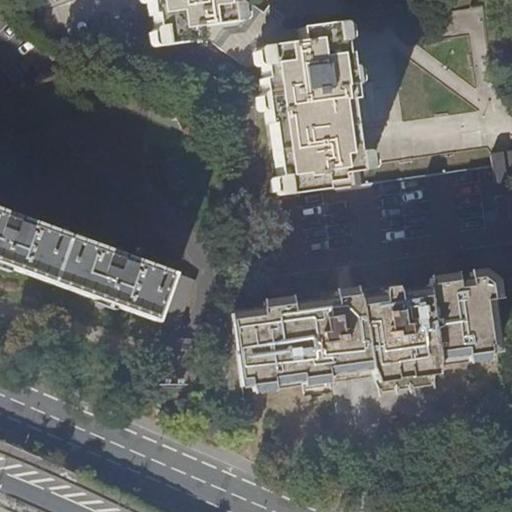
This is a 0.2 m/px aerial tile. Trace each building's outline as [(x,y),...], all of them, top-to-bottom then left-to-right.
[(363,186),(361,170),(358,170),(356,159),(355,152),(347,94),(338,23),(285,31),(280,27),(273,21),(265,15),(250,5),(234,7),(233,0),(146,0),(148,16),(152,15),(156,47),(207,42),(243,67),(258,67),(278,195),(322,189),(321,182),(341,180),(340,173),(355,171),(357,186),(363,186)] [(273,21),(280,27),(286,18),(270,8),(265,15),(273,21)] [(511,180),(511,150),(491,153),(496,183),(511,180)] [(358,170),(361,170),(366,170),(363,151),(355,152),(356,159),(358,170)] [(262,198),(242,201),(246,225),(266,223),(262,198)] [(0,264),(159,322),(176,274),(0,210),(0,264)] [(248,281),(254,280),(249,246),(243,247),(248,281)] [(230,315),(241,386),(300,378),(304,394),(305,394),(303,386),(329,382),(331,390),(332,390),(331,381),(333,374),(370,369),(378,390),(379,397),(381,397),(381,391),(396,388),(397,395),(399,395),(398,388),(409,386),(410,393),(412,393),(411,386),(432,383),(433,390),(435,389),(434,382),(436,357),(496,349),(488,305),(497,303),(493,277),(426,287),(424,292),(321,306),(320,302),(230,315)]
